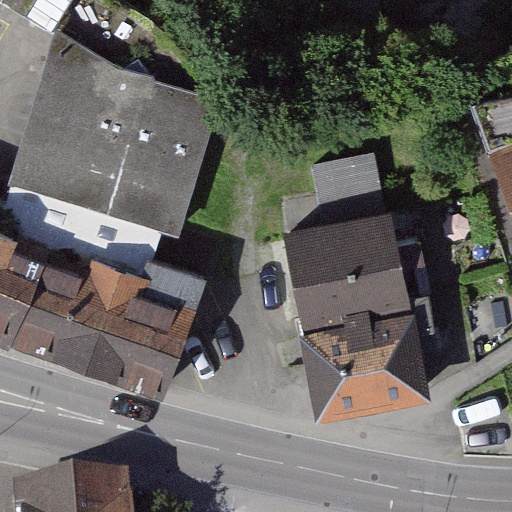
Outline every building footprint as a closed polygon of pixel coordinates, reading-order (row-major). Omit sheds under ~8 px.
[(17,0),(64,31),(15,199),(157,254),(167,220),(184,227),(227,87),(160,14),(137,0),(17,0)] [(511,89),(489,98),(511,157),(511,89)] [(296,232),(313,315),(412,296),(405,263),(429,258),(424,234),(400,239),(395,214),(383,152),(320,164),(332,225),(296,232)] [(15,199),(0,193),(0,321),(170,387),(213,275),(157,254),(15,199)] [(412,296),(313,315),(330,407),(433,387),(422,327),(441,324),(435,292),(412,296)] [(126,511),(124,488),(20,498),(21,511),(126,511)]
